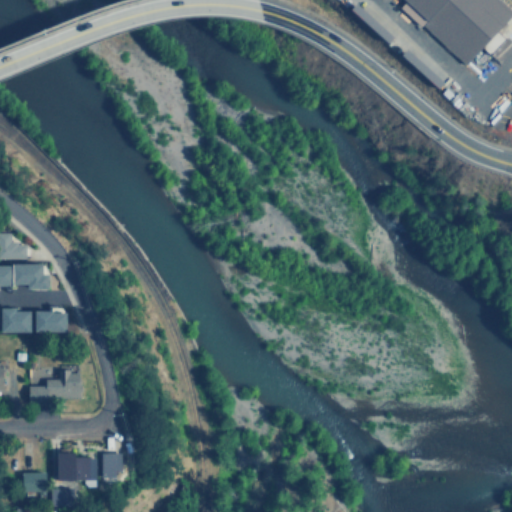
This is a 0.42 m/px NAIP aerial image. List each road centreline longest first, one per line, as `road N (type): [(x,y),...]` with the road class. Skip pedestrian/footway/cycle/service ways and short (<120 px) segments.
road 1 (primary): [(508,162),(455,141),(328,40),(259,9)]
road 2 (primary): [(259,9),(225,2),(155,8),(0,65)]
road 3 (residential): [(104,419),(112,402),(107,371),(77,290),(53,246),(0,199)]
